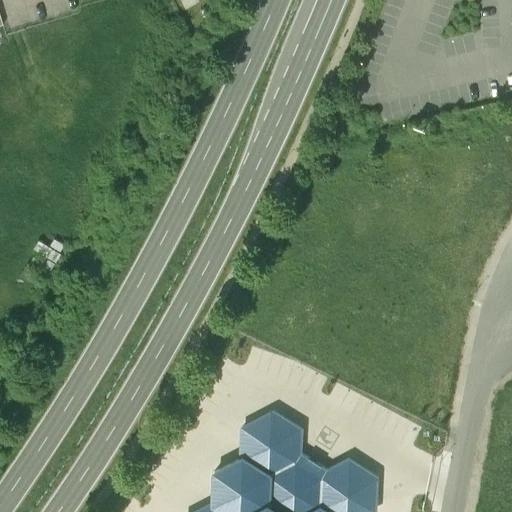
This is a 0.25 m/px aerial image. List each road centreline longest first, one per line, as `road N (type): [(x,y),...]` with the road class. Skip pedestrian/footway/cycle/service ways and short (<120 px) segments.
road 1 (primary): [(57,511),(139,390),(219,244),(328,0)]
road 2 (primary): [(277,0),(168,234),(0,504)]
road 3 (residential): [(454,511),(490,340),(511,315)]
